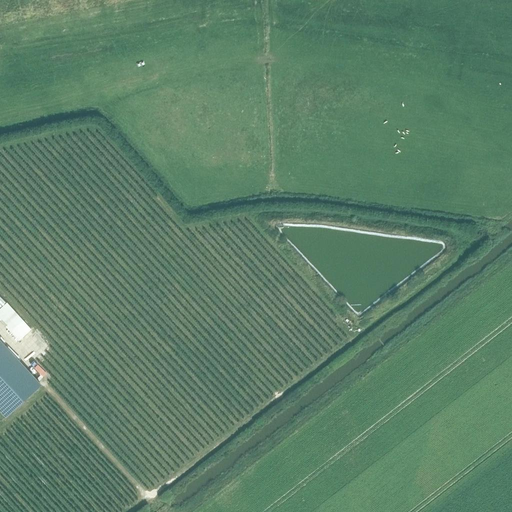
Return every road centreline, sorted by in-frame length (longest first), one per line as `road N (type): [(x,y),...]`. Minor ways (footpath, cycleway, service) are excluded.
road 1 (track): [(193,511),(423,332)]
road 2 (track): [(0,332),(160,511)]
